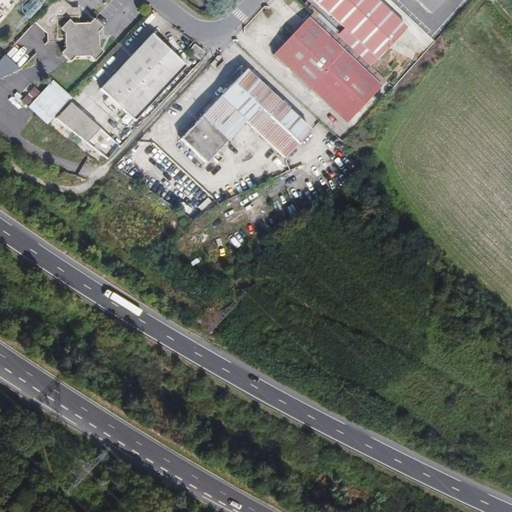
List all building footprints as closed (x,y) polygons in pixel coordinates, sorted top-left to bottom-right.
[(72,19),(52,0),(22,32),(22,36),(34,46),(34,54),(51,53),(56,59),(53,62),(54,66),(58,69),(62,69),(64,67),(80,66),(82,69),(86,69),(91,64),(91,61),(88,59),(87,42),(88,41),(90,40),(91,38),(85,32),(82,31),(80,34),(75,30),(75,19),(72,19)] [(403,30),(368,0),(309,0),(307,3),(375,61),(403,30)] [(409,0),(428,16),(442,0),(409,0)] [(301,22),(348,62),(352,56),(306,17),(301,22)] [(268,60),(344,125),(378,87),(348,62),(301,22),(268,60)] [(130,127),(182,72),(147,39),(96,94),(130,127)] [(241,126),(281,161),(306,134),(240,76),(175,145),(201,167),(241,126)] [(28,106),(40,91),(33,86),(22,101),(28,106)] [(52,120),(102,165),(113,154),(63,109),(52,120)]
